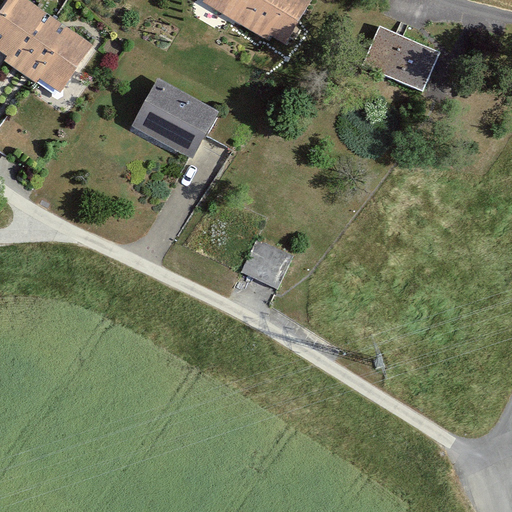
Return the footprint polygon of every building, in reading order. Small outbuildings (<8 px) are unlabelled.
[(61,26),(23,0),(19,0),(0,28),(0,43),(33,66),(61,26)] [(317,10),(300,0),(212,0),(293,49),(317,10)] [(102,54),(61,26),(33,66),(74,94),(102,54)] [(448,53),(384,26),(367,66),(431,94),(448,53)] [(166,85),(144,126),(206,159),(228,118),(166,85)]
